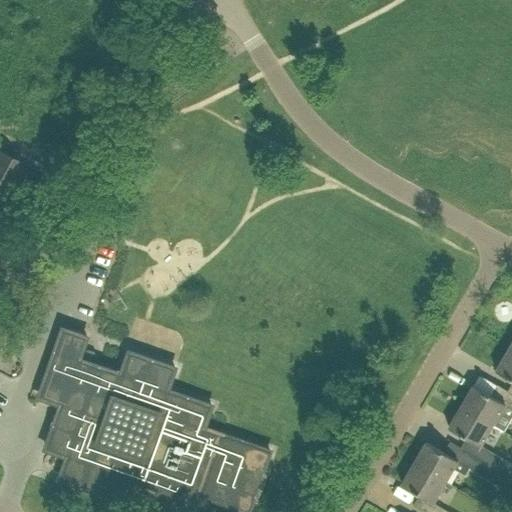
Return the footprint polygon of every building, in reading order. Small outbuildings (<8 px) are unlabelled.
[(0,204),(23,163),(0,150),(0,204)] [(122,375),(101,367),(79,360),(87,337),(63,329),(47,375),(69,383),(46,449),(68,456),(60,478),(128,502),(136,480),(202,503),(205,496),(249,511),(270,451),(204,428),(211,406),(167,390),(175,368),(129,352),(122,375)] [(511,351),(508,349),(496,371),(511,380),(511,382),(507,391),(511,393),(511,351)] [(511,393),(507,391),(497,385),(491,395),(473,385),(461,406),(493,425),(504,431),(511,419),(511,417),(511,393)] [(511,463),(481,446),(493,425),(461,406),(448,427),(466,438),(460,448),(485,462),(484,463),(511,478),(511,463)] [(485,462),(460,448),(450,442),(444,452),(426,442),(414,463),(446,482),(453,469),(465,476),(470,468),(509,490),(511,492),(511,478),(484,463),(485,462)] [(449,511),(433,503),(446,482),(414,463),(401,484),(419,495),(413,505),(424,511),(449,511)]
